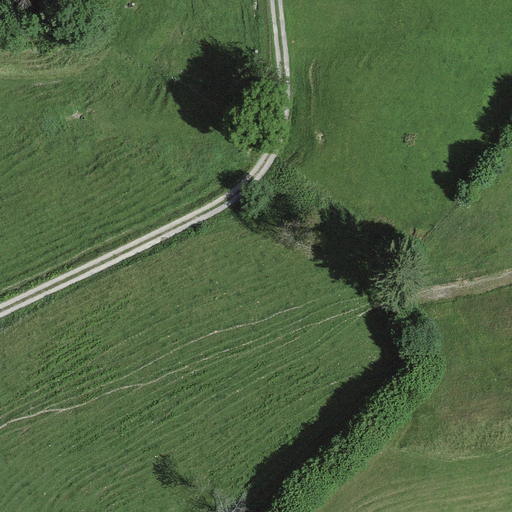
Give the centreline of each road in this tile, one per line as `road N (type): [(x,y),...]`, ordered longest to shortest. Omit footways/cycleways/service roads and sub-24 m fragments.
road 1 (track): [(277,0),(286,117),(247,187),(0,311)]
road 2 (track): [(0,76),(148,39),(281,36)]
